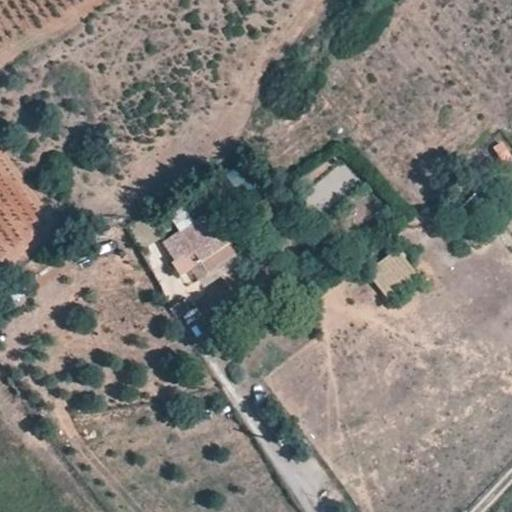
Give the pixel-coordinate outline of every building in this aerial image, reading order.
[(197,207),(191,198),(181,204),(188,213),(197,207)] [(168,222),(164,215),(154,223),(158,229),(168,222)] [(220,226),(237,250),(248,242),(231,219),(220,226)] [(208,270),(237,250),(220,226),(191,245),(208,270)] [(368,271),(386,299),(420,278),(402,250),(368,271)]
